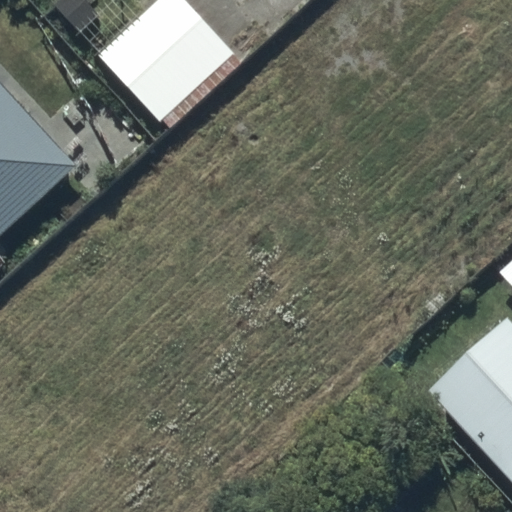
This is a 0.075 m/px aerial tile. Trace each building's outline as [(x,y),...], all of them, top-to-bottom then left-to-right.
[(236,67),(172,1),(145,27),(121,2),(104,19),(86,0),(76,0),(58,18),(81,41),(77,45),(164,136),(236,67)] [(511,0),(508,0),(448,54),(511,125),(511,0)] [(0,256),(80,182),(0,97),(0,256)] [(511,176),(490,152),(396,235),(450,295),(511,239),(511,176)] [(511,278),(503,286),(511,295),(511,278)] [(511,341),(509,337),(431,408),(511,496),(511,341)]
